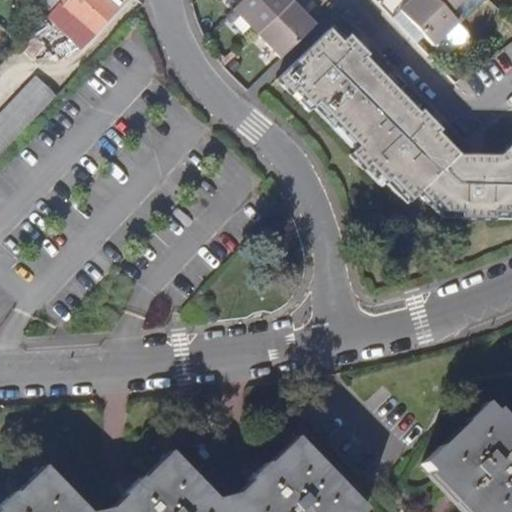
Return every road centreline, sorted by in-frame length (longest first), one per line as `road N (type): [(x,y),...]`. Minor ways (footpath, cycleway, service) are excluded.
road 1 (residential): [(333,339),(318,220),(289,162),(191,72),(160,0)]
road 2 (residential): [(0,371),(333,339)]
road 3 (residential): [(333,339),(417,320),(511,282)]
road 4 (residential): [(346,0),(471,120)]
